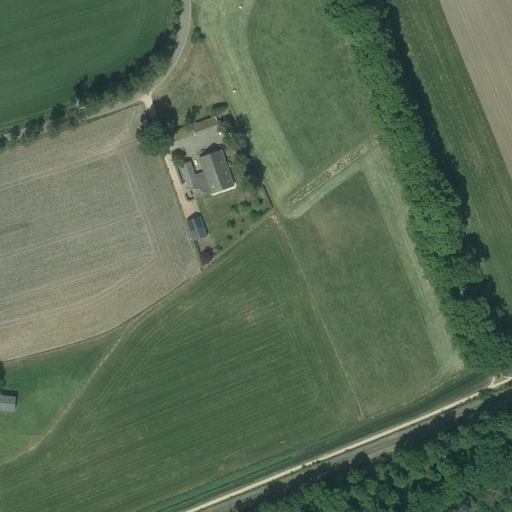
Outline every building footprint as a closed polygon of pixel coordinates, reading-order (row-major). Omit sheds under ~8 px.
[(194,136),(219,128),(215,117),(191,125),(194,136)] [(228,168),(222,150),(199,158),(204,173),(205,175),(210,173),(211,175),(221,172),(221,170),(228,168)] [(197,179),(196,178),(190,161),(180,165),(186,182),(197,179)] [(211,194),(234,186),(228,168),(221,170),(221,172),(211,175),(210,173),(205,175),(205,176),(197,179),(186,182),(189,191),(200,188),(198,183),(206,181),(207,184),(211,194)] [(203,228),(190,232),(193,241),(206,237),(203,228)] [(0,410),(13,410),(13,395),(0,395),(0,410)]
